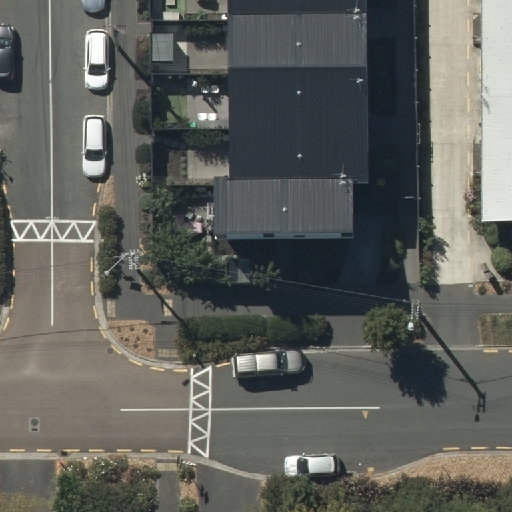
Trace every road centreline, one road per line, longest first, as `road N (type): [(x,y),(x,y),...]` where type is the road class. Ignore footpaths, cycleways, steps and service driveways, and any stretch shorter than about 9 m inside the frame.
road 1 (residential): [(511,403),(53,409)]
road 2 (residential): [(53,409),(53,0)]
